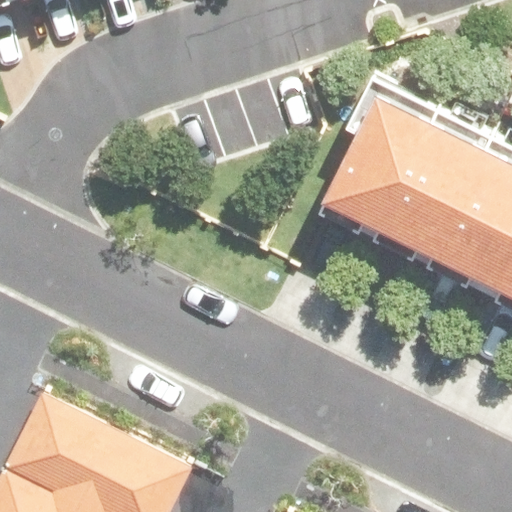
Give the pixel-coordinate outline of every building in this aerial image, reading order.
[(378,73),(326,179),(380,205),(432,99),(378,73)] [(432,99),(380,205),(434,232),(486,127),(432,99)] [(511,140),(486,127),(434,232),(485,257),(511,202),(511,140)] [(511,202),(485,257),(511,270),(511,202)] [(0,494),(0,511),(180,511),(202,468),(52,391),(0,494)]
